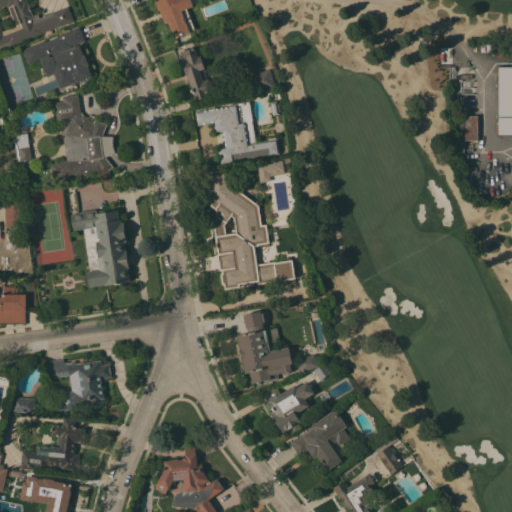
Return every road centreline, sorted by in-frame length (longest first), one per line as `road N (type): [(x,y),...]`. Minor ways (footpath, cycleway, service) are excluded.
road 1 (residential): [(184,318),(161,144),(109,0)]
road 2 (residential): [(184,318),(185,353),(215,413),(288,511)]
road 3 (residential): [(184,318),(0,346)]
road 4 (residential): [(185,353),(154,397),(114,511)]
